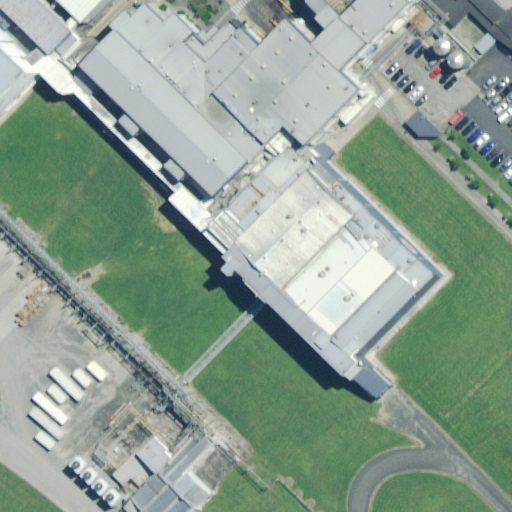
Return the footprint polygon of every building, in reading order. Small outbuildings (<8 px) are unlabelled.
[(74,37),(35,0),(0,0),(0,10),(52,60),(74,37)] [(109,0),(59,0),(86,25),(109,0)] [(338,78),(407,10),(397,0),(371,0),(315,55),(338,78)] [(417,0),(399,0),(408,9),(417,0)] [(300,146),(350,95),(276,24),(251,50),(227,27),(192,63),(138,11),(80,72),(211,198),(279,127),(300,146)] [(457,50),(458,47),(457,45),(456,43),(455,41),(453,40),(450,39),(448,39),(445,40),(443,42),(442,44),(442,47),(442,49),(443,51),(445,53),(447,55),(449,55),(452,55),(454,54),(456,52),(457,50)] [(0,112),(32,79),(0,48),(0,112)] [(470,64),(470,62),(470,59),(469,57),(467,55),(465,54),(463,53),(460,54),(458,55),(456,56),(455,59),(455,61),(455,63),(456,66),(458,67),(460,69),(462,69),(465,69),(467,68),(469,66),(470,64)] [(420,110),(408,123),(422,136),(434,124),(420,110)] [(303,148),(209,240),(361,394),(455,302),(303,148)] [(213,446),(200,434),(175,459),(154,438),(138,457),(155,474),(157,476),(194,511),(199,511),(216,496),(190,471),(213,446)] [(138,457),(135,454),(113,476),(123,487),(132,479),(141,488),(155,474),(138,457)] [(85,476),(95,466),(84,455),(74,465),(85,476)] [(95,487),(106,476),(95,466),(85,476),(95,487)] [(194,511),(157,476),(155,474),(141,488),(122,508),(126,511),(194,511)] [(106,497),(116,487),(106,476),(95,487),(106,497)] [(116,487),(106,497),(117,508),(127,497),(116,487)]
